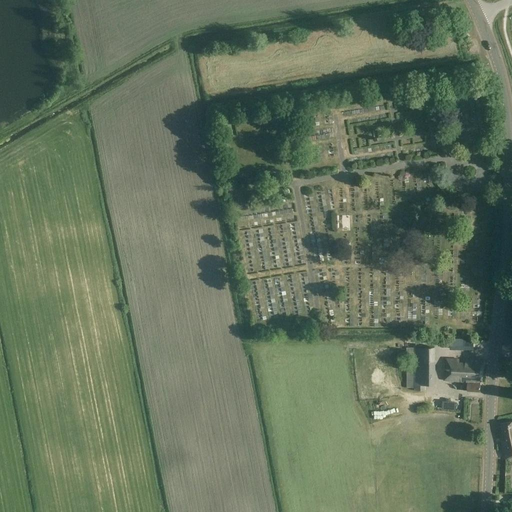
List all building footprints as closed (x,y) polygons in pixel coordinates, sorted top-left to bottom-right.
[(457,144),(468,142),(467,131),(455,132),(456,135),(451,136),(452,142),(457,141),(457,144)] [(226,196),(237,195),(235,184),(224,185),(226,196)] [(511,330),(505,329),(502,352),(504,354),(511,355),(511,330)] [(474,350),(474,339),(445,338),(445,349),(474,350)] [(426,386),(436,385),(436,347),(415,348),(407,348),(407,388),(414,388),(415,391),(417,391),(426,391),(426,386)] [(482,381),(483,361),(466,360),(465,363),(459,363),(459,359),(446,359),(444,380),(468,382),(470,382),(470,381),(472,381),(472,383),(468,383),(467,391),(480,392),(480,381),(482,381)] [(457,403),(457,391),(428,392),(429,404),(457,403)] [(505,459),(511,457),(511,421),(499,424),(505,459)]
